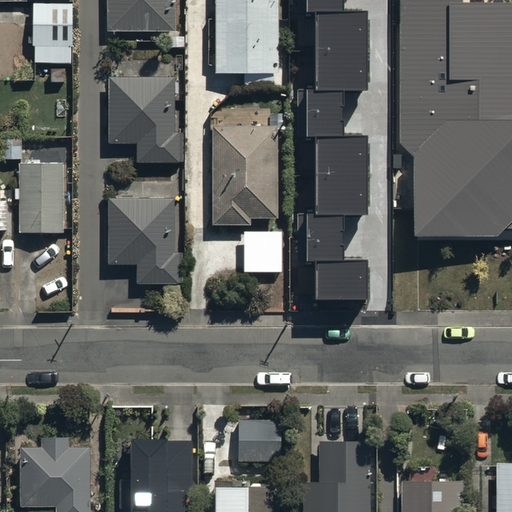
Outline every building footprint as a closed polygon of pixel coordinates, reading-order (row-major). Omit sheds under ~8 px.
[(72,40),(71,0),(32,0),(32,39),(35,39),(35,59),(51,59),(51,78),(66,78),(66,57),(70,57),(70,40),(72,40)] [(175,0),(106,0),(106,26),(175,26),(175,0)] [(278,0),(212,0),(213,69),(278,69),(278,0)] [(306,0),(306,11),(316,11),(316,88),(305,88),(306,137),(315,137),(315,213),(306,213),(306,261),(315,261),(315,300),(368,300),(368,260),(343,260),(343,215),(367,215),(367,136),(344,136),(344,91),(368,91),(368,12),(343,12),(342,0),(306,0)] [(400,0),(400,147),(413,158),(413,231),(496,231),(496,224),(511,223),(511,2),(456,3),(456,0),(400,0)] [(172,72),(108,71),(107,137),(136,137),(135,157),(181,157),(182,127),(171,126),(172,98),(185,98),(186,90),(178,90),(178,76),(172,75),(172,72)] [(275,117),(210,118),(211,220),(252,219),(252,211),(277,211),(275,117)] [(63,227),(62,158),(23,158),(23,134),(2,134),(2,156),(17,156),(18,184),(14,184),(14,194),(19,194),(19,227),(63,227)] [(116,191),(107,191),(107,260),(137,260),(136,278),(181,278),(181,246),(173,246),(173,192),(140,192),(140,189),(117,189),(116,191)] [(271,412),(235,412),(235,458),(271,458),(271,412)] [(165,424),(127,423),(126,511),(164,511),(164,507),(180,507),(180,479),(190,479),(190,433),(165,433),(165,424)] [(87,511),(88,437),(68,437),(68,432),(41,432),(41,440),(23,440),(23,501),(55,501),(55,511),(87,511)] [(368,511),(369,432),(317,432),(318,474),(302,474),(302,511),(368,511)] [(511,511),(511,455),(497,455),(496,511),(511,511)] [(274,511),(274,468),(211,470),(211,511),(274,511)] [(465,511),(466,473),(402,473),(402,511),(465,511)]
